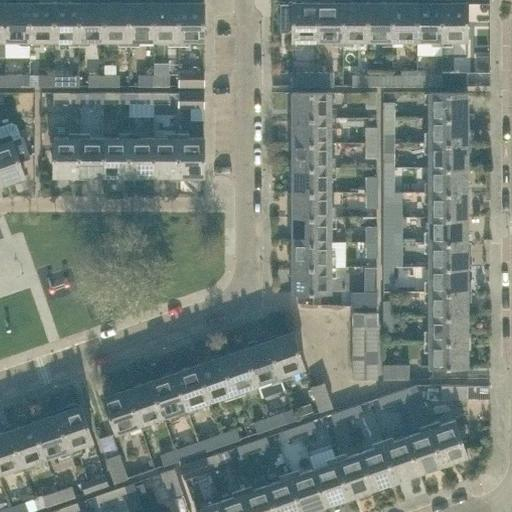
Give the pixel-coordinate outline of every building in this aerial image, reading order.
[(442,40),(442,1),(434,1),(432,0),(419,0),(418,1),(417,1),(417,40),(442,40)] [(6,40),(30,40),(30,1),(6,1),(6,40)] [(30,40),(55,40),(55,1),(30,1),(30,40)] [(55,40),(80,40),(80,1),(55,1),(55,40)] [(80,40),(105,40),(105,1),(80,1),(80,40)] [(105,40),(129,40),(130,1),(105,1),(105,40)] [(129,40),(154,40),(154,1),(130,1),(129,40)] [(154,40),(179,40),(179,1),(154,1),(154,40)] [(179,40),(205,40),(205,1),(179,1),(179,40)] [(318,40),(318,1),(293,1),(293,40),(318,40)] [(343,40),(343,1),(318,1),(318,40),(343,40)] [(368,40),(368,1),(343,1),(343,40),(368,40)] [(392,40),(393,1),(368,1),(368,40),(392,40)] [(417,40),(417,1),(393,1),(392,40),(417,40)] [(468,40),(468,1),(442,1),(442,40),(468,40)] [(205,85),(205,70),(180,70),(180,85),(205,85)] [(293,85),(318,85),(318,71),(293,71),(293,85)] [(333,71),(318,71),(318,85),(334,85),(333,71)] [(468,85),(468,71),(442,71),(442,85),(468,85)] [(392,84),(402,84),(402,73),(392,74),(392,84)] [(402,84),(417,84),(417,73),(402,73),(402,84)] [(417,84),(421,84),(433,84),(433,73),(417,73),(417,84)] [(6,74),(6,85),(21,85),(21,74),(6,74)] [(21,85),(30,85),(30,74),(21,74),(21,85)] [(30,74),(30,85),(40,85),(40,74),(30,74)] [(55,85),(55,74),(40,74),(40,85),(55,85)] [(55,85),(80,85),(80,74),(55,74),(55,85)] [(105,85),(105,74),(90,74),(90,85),(105,85)] [(120,86),(120,85),(121,74),(105,74),(105,85),(120,86)] [(139,85),(154,85),(154,74),(139,74),(139,85)] [(154,85),(170,85),(170,74),(154,74),(154,85)] [(368,84),(368,74),(352,74),(353,84),(368,84)] [(368,74),(368,84),(383,84),(383,74),(368,74)] [(383,84),(392,84),(392,74),(383,74),(383,84)] [(54,102),(70,102),(70,91),(54,91),(54,102)] [(80,101),(80,91),(70,91),(70,102),(80,101)] [(90,101),(90,91),(80,91),(80,101),(90,101)] [(105,101),(105,91),(90,91),(90,101),(105,101)] [(120,101),(120,91),(105,91),(105,101),(120,101)] [(120,101),(129,101),(129,91),(120,91),(120,101)] [(129,101),(139,101),(139,91),(129,91),(129,101)] [(154,101),(154,91),(139,91),(139,101),(154,101)] [(170,102),(170,91),(154,91),(154,101),(170,102)] [(205,107),(205,91),(179,91),(179,106),(205,107)] [(293,117),(331,117),(331,91),(293,91),(293,117)] [(378,107),(378,91),(367,91),(368,107),(378,107)] [(430,117),(468,117),(468,91),(430,91),(430,117)] [(384,117),(394,117),(394,102),(384,102),(384,117)] [(293,143),(331,143),(331,117),(293,117),(293,143)] [(394,117),(384,117),(384,132),(394,132),(394,117)] [(468,141),(468,117),(430,117),(430,141),(468,141)] [(368,142),(378,141),(378,127),(368,127),(368,142)] [(80,137),(79,137),(54,137),(54,175),(80,175),(80,137)] [(105,175),(105,137),(80,137),(80,175),(105,175)] [(129,175),(129,137),(105,137),(105,175),(129,175)] [(154,175),(154,137),(129,137),(129,175),(154,175)] [(179,175),(179,137),(154,137),(154,175),(179,175)] [(205,137),(179,137),(179,175),(190,175),(192,177),(202,177),(203,175),(205,175),(205,137)] [(0,179),(2,184),(26,175),(13,139),(0,143),(0,179)] [(368,157),(378,157),(378,141),(368,142),(368,157)] [(430,166),(468,166),(468,141),(430,141),(430,166)] [(293,167),(331,167),(331,143),(293,143),(293,167)] [(384,166),(394,166),(394,152),(384,152),(384,166)] [(394,166),(384,166),(384,182),(394,182),(394,166)] [(468,191),(468,166),(430,166),(430,191),(468,191)] [(293,191),(331,191),(331,167),(293,167),(293,191)] [(368,191),(378,191),(378,176),(368,176),(368,191)] [(331,216),(331,191),(293,191),(293,216),(331,216)] [(378,207),(378,199),(378,191),(368,191),(368,207),(378,207)] [(430,216),(468,215),(468,191),(430,191),(430,216)] [(384,200),(384,216),(394,216),(394,201),(384,200)] [(468,241),(468,216),(468,215),(430,216),(430,242),(468,241)] [(331,241),(331,216),(293,216),(293,241),(331,241)] [(394,231),(394,216),(384,216),(384,231),(394,231)] [(368,241),(378,241),(378,226),(368,226),(368,241)] [(293,266),(332,265),(331,241),(293,241),(293,266)] [(378,241),(368,241),(368,256),(378,257),(378,241)] [(430,266),(468,266),(468,241),(430,242),(430,266)] [(384,267),(395,267),(394,250),(384,250),(384,267)] [(332,291),(332,267),(332,265),(293,266),(293,291),(332,291)] [(468,291),(468,290),(468,266),(430,266),(430,291),(468,291)] [(395,267),(384,267),(384,281),(395,281),(395,267)] [(352,305),(378,305),(378,291),(352,291),(352,305)] [(430,316),(468,315),(468,291),(430,291),(430,316)] [(384,317),(395,316),(395,300),(384,300),(384,316),(384,317)] [(354,324),(378,324),(378,311),(354,311),(354,324)] [(430,341),(468,340),(468,315),(430,316),(430,341)] [(384,331),(395,331),(395,316),(384,317),(384,331)] [(354,338),(378,338),(378,324),(354,324),(354,338)] [(281,375),(305,367),(293,330),(268,339),(281,375)] [(354,351),(378,351),(378,338),(354,338),(354,351)] [(281,375),(268,339),(260,342),(255,339),(248,342),(245,347),(258,383),(281,375)] [(430,366),(468,366),(468,340),(430,341),(430,366)] [(234,391),(258,383),(245,347),(222,355),(234,391)] [(354,364),(378,364),(378,351),(354,351),(354,364)] [(211,399),(234,391),(222,355),(198,363),(211,399)] [(188,407),(211,399),(198,363),(175,371),(188,407)] [(354,378),(378,378),(378,364),(354,364),(354,378)] [(384,378),(409,378),(409,364),(384,364),(384,378)] [(164,415),(188,407),(175,371),(152,379),(164,415)] [(141,423),(164,415),(152,379),(128,387),(141,423)] [(320,411),(333,406),(325,382),(312,386),(320,411)] [(468,398),(468,384),(442,384),(442,398),(468,398)] [(116,432),(141,423),(128,387),(104,396),(116,432)] [(397,401),(411,397),(408,387),(393,392),(397,401)] [(382,406),(396,401),(397,401),(393,392),(379,397),(382,406)] [(346,408),(350,417),(364,413),(360,403),(346,408)] [(70,448),(94,440),(81,404),(57,412),(70,448)] [(335,423),(350,417),(346,408),(332,413),(335,423)] [(46,456),(70,448),(57,412),(34,420),(46,456)] [(270,418),(273,427),(288,422),(285,413),(270,418)] [(259,432),(273,427),(270,418),(256,423),(259,432)] [(303,434),(318,429),(314,419),(299,424),(303,434)] [(444,464),(468,455),(456,419),(432,427),(444,464)] [(23,464),(46,456),(34,420),(11,428),(23,464)] [(288,439),(302,434),(303,434),(299,424),(284,429),(288,439)] [(421,472),(444,464),(432,427),(408,435),(421,472)] [(0,472),(23,464),(11,428),(0,431),(0,472)] [(223,434),(226,443),(240,438),(238,429),(223,434)] [(107,457),(120,453),(114,434),(100,438),(107,457)] [(211,448),(226,443),(223,434),(209,439),(211,448)] [(397,480),(421,472),(408,435),(385,443),(397,480)] [(252,441),(256,450),(271,445),(267,436),(252,441)] [(241,455),(256,450),(252,441),(238,446),(241,455)] [(397,480),(385,443),(361,452),(373,488),(374,488),(397,480)] [(176,450),(180,459),(193,455),(190,445),(176,450)] [(165,464),(180,459),(176,450),(162,455),(165,464)] [(206,457),(209,467),(223,462),(220,452),(206,457)] [(374,488),(373,488),(361,452),(338,460),(350,496),(374,488)] [(115,482),(129,477),(120,453),(107,457),(115,482)] [(195,471),(209,467),(206,457),(192,462),(195,471)] [(327,504),(350,496),(338,460),(314,468),(327,504)] [(171,496),(184,492),(175,468),(162,472),(171,496)] [(304,511),(327,504),(314,468),(291,476),(303,511),(304,511)] [(95,489),(109,484),(106,475),(92,480),(95,489)] [(277,511),(303,511),(291,476),(268,484),(277,511)] [(251,511),(277,511),(268,484),(244,492),(251,511)] [(114,500),(115,499),(129,495),(125,485),(111,490),(114,500)] [(59,491),(62,500),(77,495),(73,486),(59,491)] [(100,504),(114,500),(111,490),(97,495),(100,504)] [(48,505),(62,500),(59,491),(44,496),(48,505)] [(224,511),(251,511),(244,492),(221,500),(224,511)] [(197,511),(224,511),(221,500),(196,509),(197,511)] [(66,511),(78,511),(82,511),(79,501),(64,506),(66,511)] [(12,507),(13,511),(28,511),(29,511),(26,502),(12,507)]
